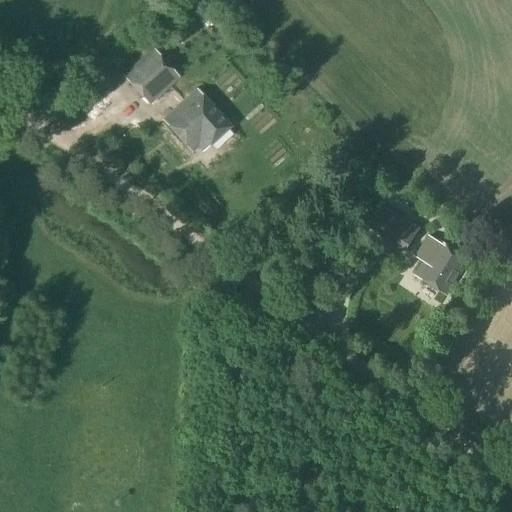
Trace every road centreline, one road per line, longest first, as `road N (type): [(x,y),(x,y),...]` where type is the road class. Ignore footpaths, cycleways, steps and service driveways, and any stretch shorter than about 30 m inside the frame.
road 1 (track): [(391,390),(0,95)]
road 2 (track): [(511,478),(391,390)]
